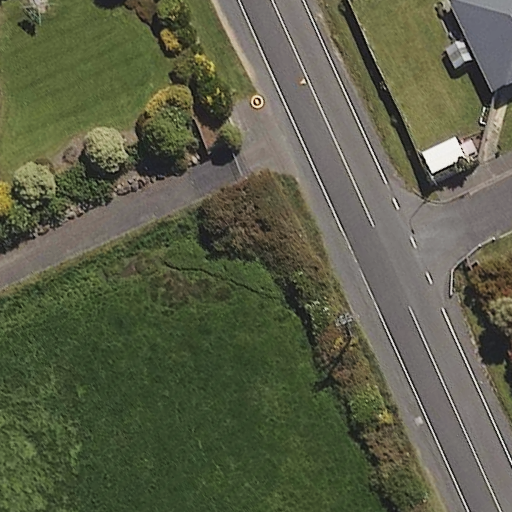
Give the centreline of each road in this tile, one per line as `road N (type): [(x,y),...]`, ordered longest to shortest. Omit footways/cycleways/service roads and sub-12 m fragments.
road 1 (unclassified): [(272,0),(389,262)]
road 2 (unclassified): [(389,262),(501,511)]
road 3 (residential): [(389,262),(511,204)]
